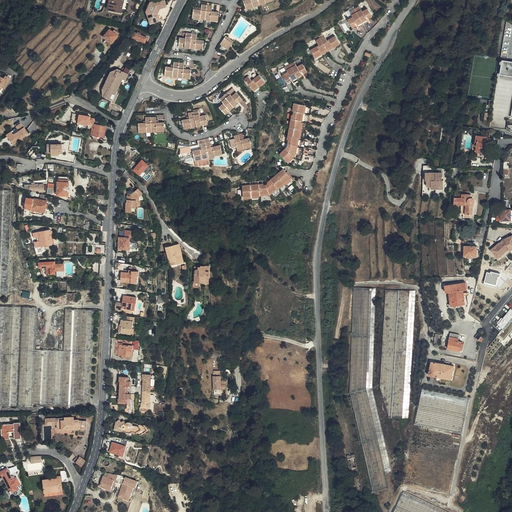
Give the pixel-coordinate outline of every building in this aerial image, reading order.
[(120,11),(123,0),(110,0),(109,8),(120,11)] [(163,0),(159,0),(153,2),(150,4),(146,11),(150,23),(159,19),(157,14),(159,10),(166,7),(163,0)] [(150,4),(153,2),(153,1),(148,3),(143,11),(148,23),(150,23),(146,11),(150,4)] [(204,18),(205,7),(200,7),(199,11),(192,10),(191,19),(199,20),(200,18),(204,18)] [(210,12),(210,7),(205,7),(204,18),(208,19),(208,21),(216,22),(217,12),(210,12)] [(350,29),(353,27),(355,24),(354,24),(356,23),(362,12),(361,13),(358,7),(348,12),(351,18),(346,20),(350,29)] [(366,10),(362,12),(356,23),(364,19),(365,21),(371,18),(366,10)] [(364,19),(356,23),(355,24),(356,26),(357,28),(366,24),(365,21),(364,19)] [(110,43),(118,33),(114,30),(112,32),(108,29),(102,37),(110,43)] [(146,38),(140,35),(141,34),(138,32),(137,34),(134,32),(132,37),(143,43),(146,38)] [(189,47),(190,35),(184,34),(184,39),(178,39),(177,48),(181,48),(181,44),(183,44),(183,46),(189,47)] [(312,56),(319,52),(318,51),(328,45),(329,47),(337,43),(332,35),(324,39),(321,34),(313,38),(315,43),(307,48),(312,56)] [(195,35),(190,35),(189,47),(193,48),(193,50),(201,50),(202,42),(194,40),(195,35)] [(227,40),(228,38),(224,36),(220,42),(224,45),(223,47),(227,50),(231,42),(227,40)] [(318,51),(319,52),(320,53),(330,48),(329,47),(328,45),(318,51)] [(282,81),(287,78),(286,76),(296,71),(297,73),(303,70),(298,62),(293,65),(290,60),(280,65),(283,70),(277,73),(282,81)] [(502,65),(503,65),(505,65),(503,75),(504,75),(508,76),(511,76),(511,61),(510,61),(506,61),(505,62),(504,62),(503,62),(502,62),(502,63),(502,64),(502,65)] [(178,75),(179,63),(174,62),(173,68),(166,67),(165,77),(173,77),(173,75),(178,75)] [(184,63),(179,63),(178,75),(182,76),(182,78),(190,78),(191,69),(184,68),(184,63)] [(7,87),(14,76),(9,73),(8,76),(0,71),(0,89),(2,89),(1,88),(3,84),(4,85),(7,87)] [(115,91),(121,79),(125,81),(128,74),(121,71),(120,73),(118,72),(116,76),(111,74),(103,89),(106,91),(103,97),(109,100),(113,91),(115,91)] [(241,76),(249,87),(254,83),(256,86),(264,80),(258,71),(249,78),(246,73),(241,76)] [(286,76),(287,78),(289,81),(298,76),(297,73),(296,71),(286,76)] [(228,89),(224,93),(233,103),(236,100),(234,98),(235,97),(238,100),(242,96),(236,89),(231,93),(228,89)] [(233,103),(224,93),(219,97),(223,101),(218,105),(225,112),(231,107),(230,105),(233,103)] [(279,160),(287,154),(289,145),(290,143),(291,137),(291,135),(293,135),(294,129),(294,126),(296,119),(295,118),(296,113),(297,111),(298,111),(299,104),(299,103),(287,101),(286,109),(287,109),(286,113),(285,113),(279,138),(281,138),(280,144),(271,151),(279,160)] [(199,109),(194,110),(197,123),(201,122),(200,120),(202,120),(202,124),(208,123),(206,113),(201,114),(199,109)] [(197,123),(194,110),(188,112),(190,117),(182,119),(184,128),(192,126),(192,124),(197,123)] [(296,119),(294,126),(301,127),(303,114),(296,113),(295,118),(296,119)] [(94,129),(95,125),(93,125),(94,119),(90,118),(84,117),(85,116),(72,114),(70,125),(86,127),(87,125),(92,126),(92,128),(94,129)] [(151,130),(150,117),(145,117),(145,123),(136,123),(137,133),(145,133),(145,131),(151,130)] [(155,117),(150,117),(151,130),(156,130),(156,132),(164,132),(163,122),(156,122),(155,117)] [(13,144),(30,133),(22,121),(16,125),(19,130),(14,133),(12,130),(6,134),(13,144)] [(104,132),(105,127),(95,125),(94,129),(92,128),(92,130),(91,135),(104,138),(105,132),(104,132)] [(234,134),(235,139),(236,143),(237,147),(243,146),(244,147),(251,145),(249,136),(240,138),(238,133),(234,134)] [(487,158),(490,137),(480,136),(480,134),(477,134),(475,136),(473,151),(475,151),(474,153),(482,154),(482,158),(487,158)] [(209,140),(205,141),(208,153),(213,152),(213,154),(223,152),(220,143),(211,145),(209,140)] [(208,153),(205,141),(201,142),(202,148),(193,150),(197,166),(205,164),(205,165),(210,164),(209,156),(208,153)] [(64,153),(64,144),(63,144),(51,144),(47,144),(47,148),(51,148),(51,152),(55,152),(58,152),(64,153)] [(289,145),(287,154),(287,156),(294,158),(296,146),(289,145)] [(148,165),(141,160),(137,165),(135,164),(131,168),(139,175),(148,165)] [(233,188),(241,189),(249,190),(249,189),(259,190),(267,184),(268,184),(274,179),(280,175),(281,174),(274,166),(257,179),(257,180),(256,181),(254,181),(254,180),(233,177),(232,188),(233,188)] [(432,187),(432,189),(436,190),(439,190),(439,186),(444,186),(444,181),(443,181),(443,177),(440,177),(440,173),(426,173),(426,181),(428,181),(427,187),(432,187)] [(68,194),(68,182),(58,182),(57,182),(56,182),(56,186),(57,186),(57,194),(68,194)] [(26,184),(26,189),(39,190),(39,192),(43,192),(43,184),(34,184),(34,185),(26,184)] [(132,194),(130,194),(130,196),(127,196),(127,203),(126,203),(125,213),(135,213),(136,200),(138,200),(139,197),(143,192),(138,188),(132,194)] [(455,197),(454,204),(456,204),(463,205),(467,205),(467,214),(472,215),(473,204),(474,204),(475,204),(475,203),(475,202),(475,201),(474,200),(472,200),(471,200),(471,195),(462,194),(462,195),(462,196),(458,196),(458,198),(455,197)] [(33,199),(25,197),(23,208),(29,210),(29,212),(31,212),(31,211),(43,213),(44,210),(46,210),(47,205),(45,205),(46,202),(39,200),(33,199)] [(511,221),(511,210),(500,210),(499,214),(497,214),(497,221),(511,221)] [(54,242),(51,228),(33,232),(34,236),(39,235),(40,239),(35,240),(37,254),(47,251),(46,244),(54,242)] [(128,231),(122,231),(122,239),(121,239),(121,241),(122,241),(122,242),(119,242),(119,249),(128,250),(128,231)] [(504,239),(491,250),(499,260),(510,250),(509,249),(511,248),(511,236),(508,238),(509,239),(505,241),(505,240),(504,239)] [(169,266),(176,264),(175,260),(180,259),(178,251),(179,250),(178,245),(164,248),(169,266)] [(477,257),(477,247),(465,247),(465,256),(468,256),(468,258),(473,258),(473,256),(477,257)] [(96,263),(100,263),(101,256),(88,256),(88,260),(93,265),(96,263)] [(63,270),(62,264),(55,264),(55,261),(39,262),(39,267),(41,267),(46,267),(46,274),(55,273),(55,270),(63,270)] [(194,268),(194,284),(198,284),(198,282),(202,282),(202,281),(208,281),(208,267),(199,266),(199,268),(194,268)] [(138,275),(138,271),(130,271),(130,270),(128,270),(128,272),(121,272),(120,281),(130,282),(135,282),(135,275),(138,275)] [(488,271),(485,284),(503,288),(506,279),(500,278),(501,274),(488,271)] [(100,281),(100,275),(95,274),(93,272),(88,276),(88,281),(100,281)] [(466,305),(465,291),(468,290),(467,284),(447,286),(448,293),(451,292),(453,307),(466,305)] [(77,293),(68,293),(52,293),(52,303),(77,302),(77,293)] [(136,300),(122,298),(121,306),(121,308),(122,308),(124,308),(124,310),(133,311),(134,304),(135,305),(136,300)] [(498,324),(503,328),(511,316),(511,308),(510,308),(498,324)] [(133,329),(133,325),(134,322),(135,322),(135,317),(127,317),(126,321),(121,320),(121,326),(122,326),(121,333),(131,334),(131,329),(133,329)] [(460,352),(463,342),(458,340),(460,335),(452,333),(448,349),(460,352)] [(116,343),(114,354),(118,355),(119,344),(123,345),(123,344),(116,343)] [(131,357),(132,346),(123,345),(119,344),(118,355),(122,355),(130,356),(131,357)] [(80,357),(76,357),(79,361),(77,363),(77,367),(81,367),(79,369),(81,373),(83,371),(87,375),(77,376),(77,380),(86,391),(85,386),(88,389),(92,386),(91,347),(90,346),(86,349),(80,349),(80,354),(83,352),(85,354),(80,357)] [(436,376),(451,380),(454,366),(447,364),(447,367),(439,365),(439,363),(431,361),(429,371),(437,372),(436,376)] [(499,428),(511,409),(511,361),(476,412),(499,428)] [(146,402),(147,378),(145,379),(145,374),(139,374),(138,379),(139,379),(138,403),(137,403),(137,407),(144,407),(144,402),(146,402)] [(214,390),(222,390),(221,376),(213,377),(214,390)] [(125,398),(125,392),(124,392),(124,385),(125,385),(126,380),(126,377),(116,377),(116,381),(117,381),(116,397),(115,397),(115,402),(122,402),(122,398),(125,398)] [(86,424),(87,421),(72,419),(40,421),(40,426),(51,426),(51,430),(75,428),(75,430),(86,431),(86,424)] [(150,432),(147,426),(129,422),(126,424),(125,421),(121,423),(120,421),(117,423),(116,422),(115,430),(142,436),(150,432)] [(14,423),(14,424),(1,425),(1,429),(3,429),(3,438),(9,438),(9,432),(14,432),(14,439),(21,439),(20,423),(14,423)] [(123,456),(125,447),(126,441),(127,441),(127,440),(123,439),(122,440),(121,440),(120,444),(112,442),(109,452),(123,456)] [(85,468),(87,460),(79,458),(77,465),(85,468)] [(12,477),(7,468),(0,471),(0,477),(2,477),(10,492),(18,489),(16,486),(12,477)] [(135,486),(137,480),(117,474),(117,475),(114,474),(109,472),(107,477),(103,476),(100,485),(104,487),(104,488),(112,491),(115,481),(123,484),(122,485),(123,485),(122,489),(121,489),(119,495),(123,497),(124,495),(129,497),(133,486),(135,486)] [(13,476),(12,477),(16,486),(20,484),(17,477),(15,478),(15,477),(13,476)] [(44,493),(59,491),(58,486),(62,485),(61,477),(54,477),(54,479),(43,480),(44,493)] [(138,481),(137,480),(135,486),(133,486),(129,497),(131,498),(135,488),(136,488),(138,481)]
